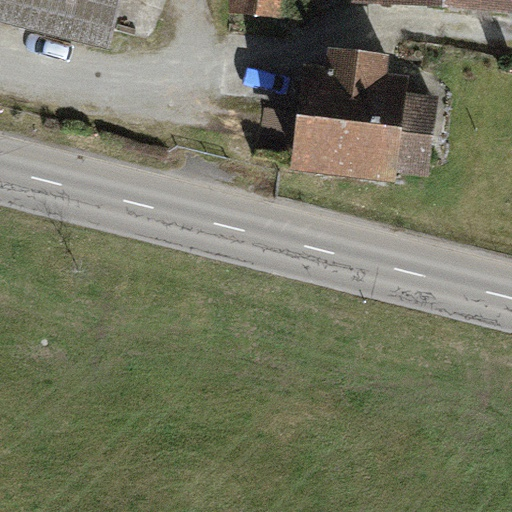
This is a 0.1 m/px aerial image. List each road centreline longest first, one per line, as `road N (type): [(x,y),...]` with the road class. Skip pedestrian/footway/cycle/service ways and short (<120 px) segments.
road 1 (tertiary): [(0,171),(511,298)]
road 2 (track): [(0,62),(77,81),(150,85),(242,71),(376,28),(511,33)]
